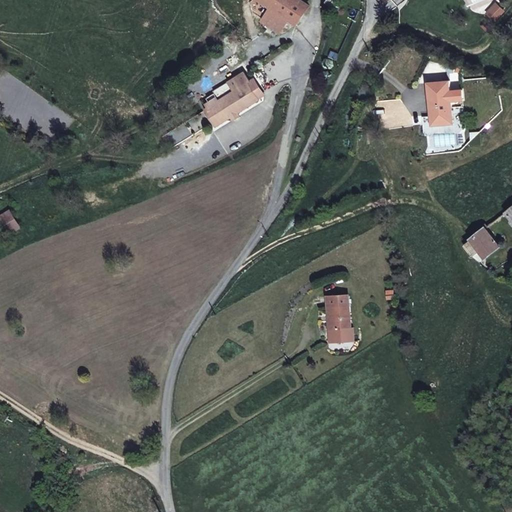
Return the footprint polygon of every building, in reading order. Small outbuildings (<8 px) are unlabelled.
[(309,6),(299,0),(261,0),(272,8),(288,19),(295,25),(309,6)] [(503,13),(497,7),(488,15),(494,22),(503,13)] [(263,20),(279,32),(288,19),(272,8),(263,20)] [(265,99),(249,88),(252,85),(243,79),(234,91),(236,92),(230,101),(227,99),(218,113),(220,115),(215,122),(237,138),(247,125),(251,128),(256,121),(251,118),(265,99)] [(254,82),(252,85),(249,88),(265,99),(270,93),(254,82)] [(434,125),(456,124),(456,91),(433,93),(434,125)] [(486,254),(489,256),(502,245),(487,227),(474,238),(486,254)] [(474,238),(465,246),(478,262),(486,254),(474,238)] [(353,294),(328,296),(330,345),(356,343),(353,294)] [(22,343),(29,340),(25,332),(18,336),(22,343)]
